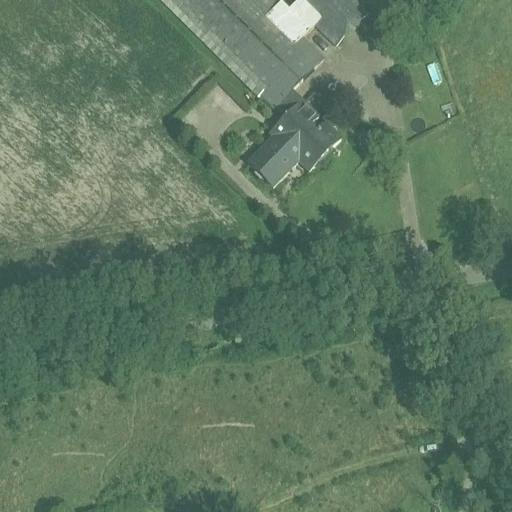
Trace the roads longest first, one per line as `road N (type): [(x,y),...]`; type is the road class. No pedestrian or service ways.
road 1 (tertiary): [(419,283),(0,351)]
road 2 (unknown): [(473,402),(456,443),(348,472),(252,511)]
road 3 (unclassified): [(481,420),(419,283)]
